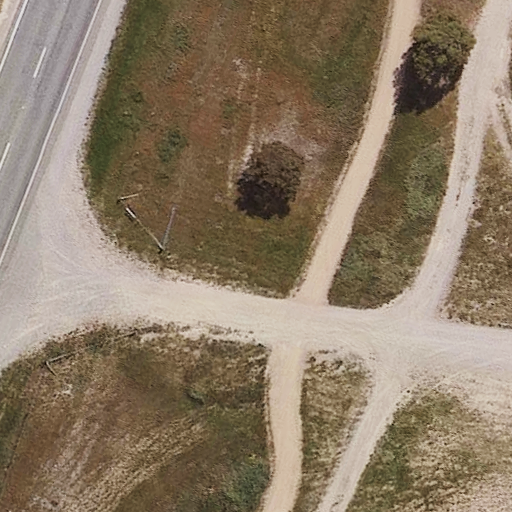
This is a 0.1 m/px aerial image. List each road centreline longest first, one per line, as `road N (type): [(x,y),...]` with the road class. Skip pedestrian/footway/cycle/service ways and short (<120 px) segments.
road 1 (track): [(0,265),(292,334),(511,366)]
road 2 (primary): [(0,163),(63,0)]
